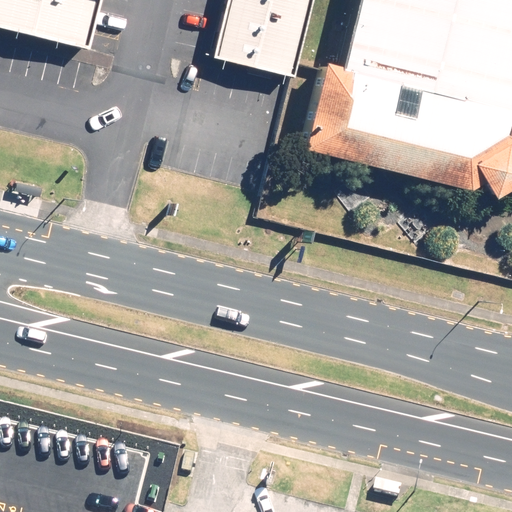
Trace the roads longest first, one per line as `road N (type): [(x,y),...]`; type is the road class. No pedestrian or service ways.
road 1 (primary): [(0,242),(511,368)]
road 2 (primary): [(511,466),(0,342)]
